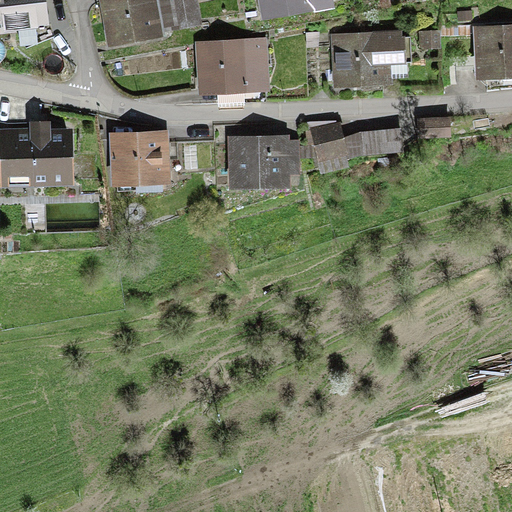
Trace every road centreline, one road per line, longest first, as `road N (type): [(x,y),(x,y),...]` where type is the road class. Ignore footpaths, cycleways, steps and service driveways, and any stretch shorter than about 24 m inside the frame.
road 1 (residential): [(511,102),(161,115),(0,81)]
road 2 (track): [(511,392),(186,511)]
